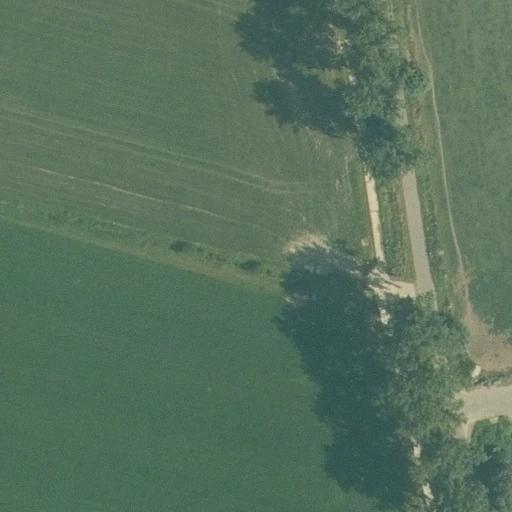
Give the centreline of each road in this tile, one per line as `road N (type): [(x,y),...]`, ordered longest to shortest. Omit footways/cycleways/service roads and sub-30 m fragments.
road 1 (unclassified): [(480,511),(418,257),(386,0)]
road 2 (track): [(433,511),(380,297),(350,38)]
